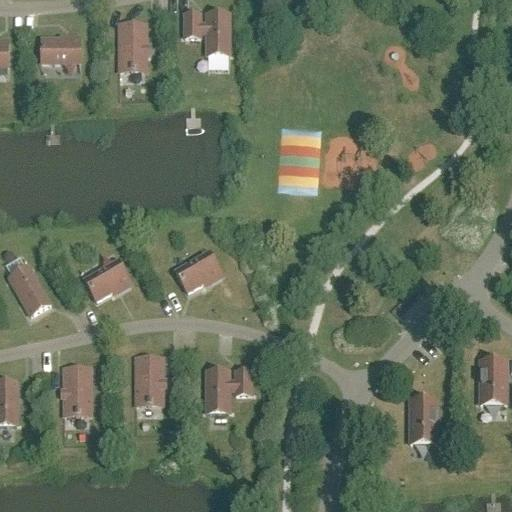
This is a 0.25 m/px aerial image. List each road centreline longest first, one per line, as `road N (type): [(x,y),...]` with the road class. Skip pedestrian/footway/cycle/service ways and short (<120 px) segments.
road 1 (residential): [(367,392),(306,356),(202,325),(143,327),(0,358)]
road 2 (residential): [(367,392),(461,293)]
road 3 (residential): [(329,511),(336,453),(367,392)]
